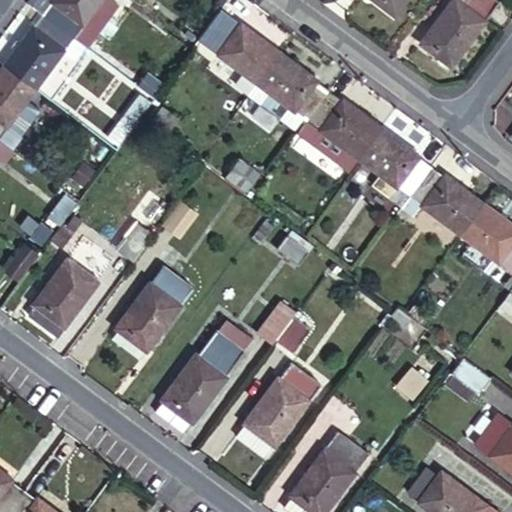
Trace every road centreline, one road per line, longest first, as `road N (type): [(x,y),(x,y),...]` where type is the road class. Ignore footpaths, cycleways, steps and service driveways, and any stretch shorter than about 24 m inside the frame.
road 1 (residential): [(223,511),(0,345)]
road 2 (residential): [(275,0),(448,128)]
